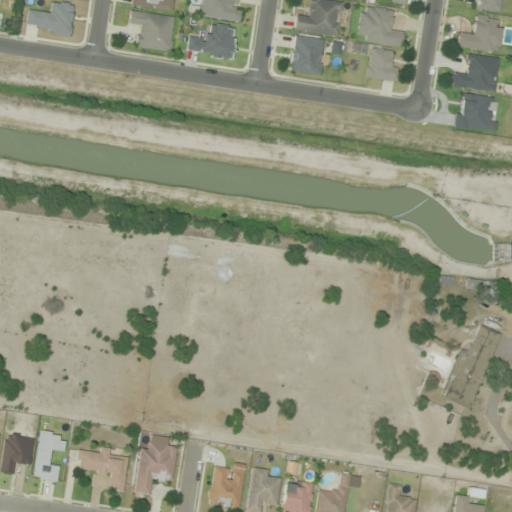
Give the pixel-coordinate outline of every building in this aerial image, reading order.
[(171,11),(172,0),(130,0),(130,6),(171,11)] [(238,22),(240,0),(200,0),(198,16),(238,22)] [(293,31),(337,37),(342,2),(328,0),(308,0),(306,18),(295,16),(293,31)] [(501,0),(474,0),(474,9),(499,12),(501,0)] [(50,12),(28,8),(25,27),(68,35),(73,6),(52,2),(50,12)] [(401,46),(402,34),(392,33),(394,10),(359,7),(356,41),(401,46)] [(175,17),(129,11),(128,22),(137,23),(134,47),(170,52),(175,17)] [(499,53),(502,27),(497,26),(498,19),(473,15),(470,35),(458,34),(456,48),(499,53)] [(186,54),(232,58),(234,27),(209,25),(209,35),(188,33),(186,54)] [(323,39),(292,36),(289,71),(319,74),(323,39)] [(397,63),(388,62),(390,51),(370,48),(365,77),(394,82),(397,63)] [(450,86),(485,92),(486,83),(494,84),(498,59),(465,53),(462,73),(452,71),(450,86)] [(465,298),(495,298),(495,280),(465,280),(465,298)] [(500,333),(479,325),(468,352),(458,348),(439,398),(471,410),(500,333)] [(63,452),(65,436),(39,432),(33,478),(57,481),(59,466),(50,465),(52,451),(63,452)] [(139,445),(133,493),(151,496),(153,477),(172,480),(175,448),(167,447),(168,437),(150,434),(148,446),(139,445)] [(97,454),(76,452),(74,472),(109,476),(107,490),(123,492),(127,458),(109,456),(110,448),(98,447),(97,454)] [(244,471),(211,466),(206,506),(238,510),(244,471)] [(247,511),(261,511),(264,511),(265,504),(277,505),(279,479),(271,479),(271,469),(249,468),(247,511)] [(337,491),(317,489),(315,511),(326,511),(325,511),(344,511),(348,474),(339,473),(337,491)] [(289,511),(308,511),(313,484),(284,480),(280,511),(289,511)] [(451,511),(481,511),(482,505),(472,504),(473,498),(454,496),(451,511)]
